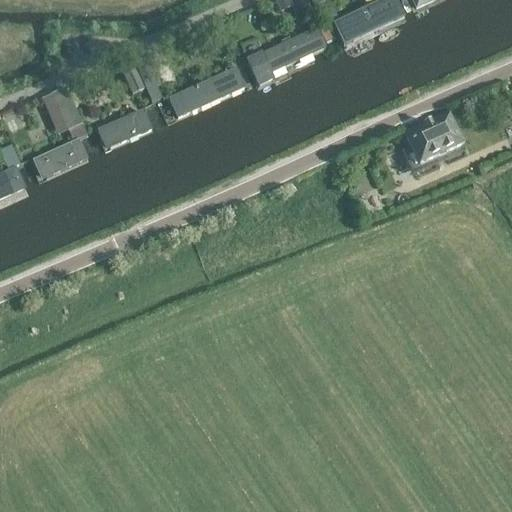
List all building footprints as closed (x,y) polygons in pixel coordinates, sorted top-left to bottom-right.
[(282,14),(293,9),(301,25),(315,18),(306,0),(285,0),(277,4),(282,14)] [(334,18),(324,0),(318,0),(311,4),(314,10),(312,11),(316,18),(317,17),(321,24),(317,26),(326,44),(335,40),(326,22),(334,18)] [(404,19),(394,0),(386,0),(333,26),(344,48),(404,19)] [(440,0),(411,0),(416,11),(440,0)] [(326,50),(316,30),(262,55),(271,75),(326,50)] [(134,63),(152,103),(161,99),(157,88),(158,87),(146,58),(134,63)] [(132,96),(143,90),(130,63),(119,68),(132,96)] [(245,89),(236,70),(169,100),(177,119),(245,89)] [(65,89),(50,96),(66,131),(81,125),(65,89)] [(152,132),(143,111),(97,132),(106,152),(152,132)] [(449,115),(403,136),(418,170),(464,149),(449,115)] [(20,130),(15,119),(5,124),(11,134),(20,130)] [(88,163),(79,142),(32,162),(42,183),(88,163)] [(11,148),(0,153),(0,154),(9,172),(15,169),(21,166),(11,148)] [(0,202),(25,191),(15,169),(9,172),(0,176),(0,202)]
